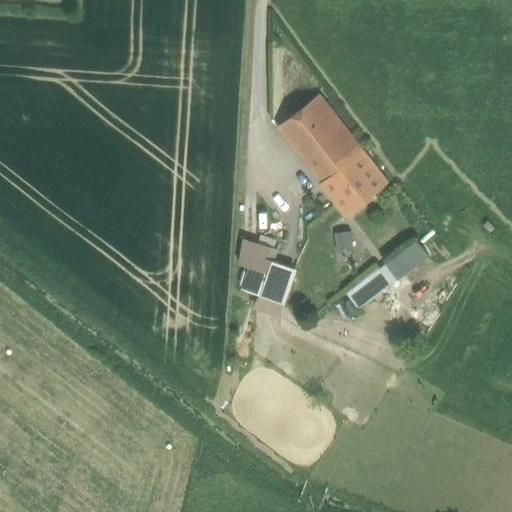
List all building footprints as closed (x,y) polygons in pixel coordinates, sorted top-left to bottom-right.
[(341,126),(319,97),(280,126),(301,153),(341,126)] [(324,182),(361,152),(341,126),(301,153),(324,182)] [(361,152),(324,182),(347,212),(385,182),(361,152)] [(340,250),(354,249),(352,230),(338,231),(340,250)] [(346,292),(358,308),(431,253),(419,237),(346,292)] [(247,287),(287,301),(299,266),(277,258),(280,246),(262,241),(247,287)]
